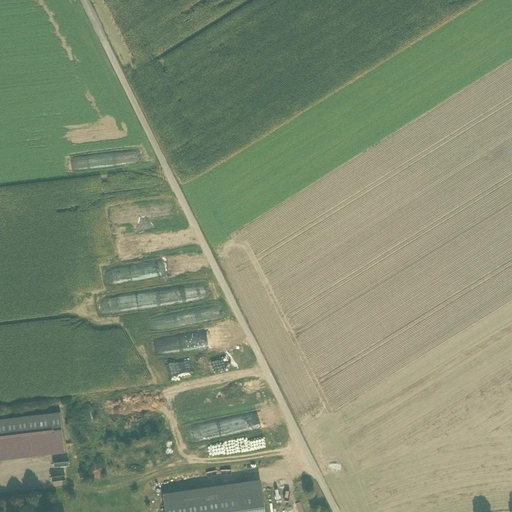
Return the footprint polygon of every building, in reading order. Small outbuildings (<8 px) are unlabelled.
[(143,206),(124,207),(125,225),(144,224),(143,206)] [(166,251),(166,241),(158,241),(152,241),(152,251),(166,251)] [(61,413),(0,420),(0,460),(65,452),(61,413)] [(165,506),(263,491),(261,480),(163,494),(165,506)] [(265,511),(263,491),(165,506),(165,511),(265,511)]
